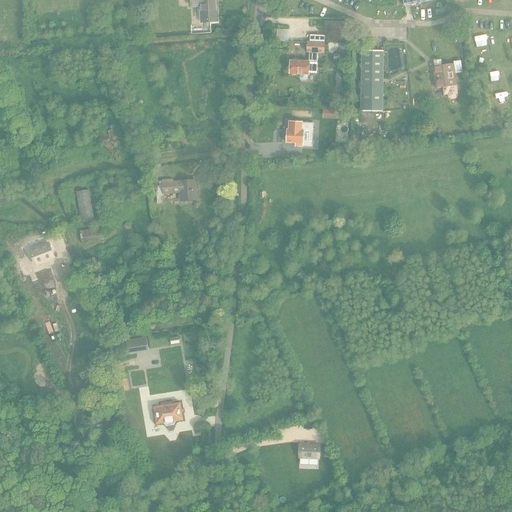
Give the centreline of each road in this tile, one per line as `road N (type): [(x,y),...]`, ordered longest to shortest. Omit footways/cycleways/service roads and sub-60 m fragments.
road 1 (unclassified): [(259,0),(216,511)]
road 2 (unknown): [(511,12),(388,21),(314,0)]
